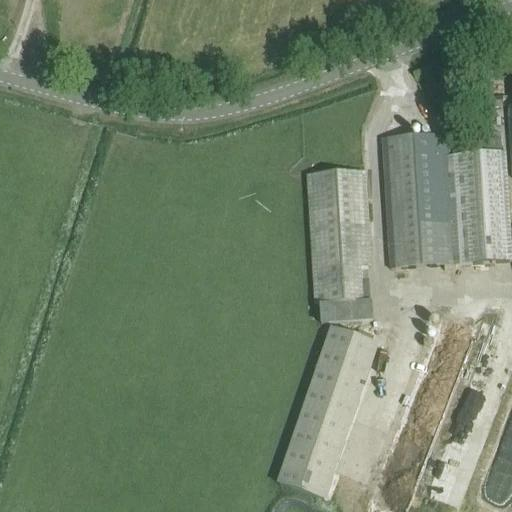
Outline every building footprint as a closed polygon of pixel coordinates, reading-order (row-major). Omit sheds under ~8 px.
[(502,99),(488,100),(489,110),(502,109),(502,99)] [(505,156),(451,160),(449,138),(382,142),(389,272),(511,264),(505,156)] [(307,178),(312,273),(362,270),(371,269),(366,175),(307,178)] [(331,330),(277,487),(326,503),(379,347),(331,330)] [(432,495),(462,504),(472,473),(442,464),(432,495)]
